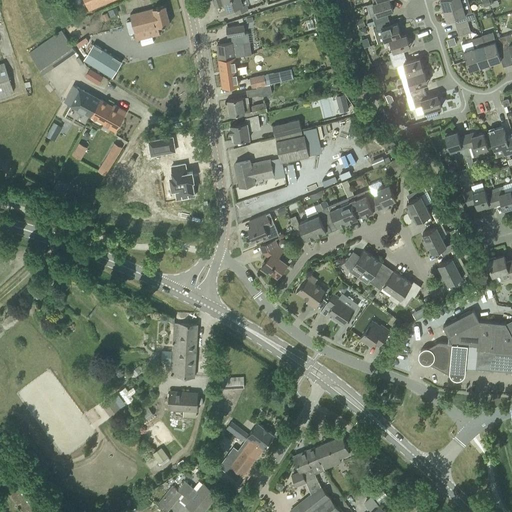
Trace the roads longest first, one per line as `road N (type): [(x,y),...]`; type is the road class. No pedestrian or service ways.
road 1 (residential): [(267,312),(307,255),(384,222),(401,229),(434,295)]
road 2 (residential): [(470,432),(409,386),(306,344),(267,312)]
road 3 (secondary): [(212,255),(221,207),(190,21)]
road 4 (primary): [(184,295),(0,224)]
road 5 (residential): [(511,80),(476,94),(457,86),(424,0)]
road 6 (unclassified): [(323,387),(246,511)]
